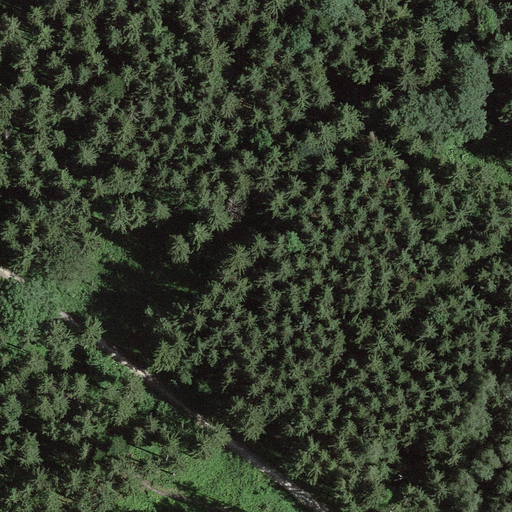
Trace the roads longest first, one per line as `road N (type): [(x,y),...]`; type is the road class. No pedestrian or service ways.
road 1 (track): [(511,36),(88,337)]
road 2 (track): [(326,511),(0,269)]
